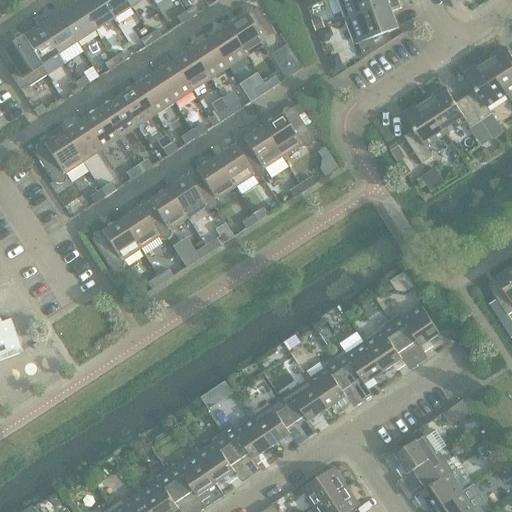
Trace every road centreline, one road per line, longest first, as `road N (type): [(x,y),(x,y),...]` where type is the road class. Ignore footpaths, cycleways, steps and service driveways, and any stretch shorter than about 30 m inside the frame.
road 1 (unknown): [(83,231),(320,61)]
road 2 (residential): [(76,302),(0,184)]
road 3 (residential): [(227,511),(342,435)]
road 4 (residential): [(342,435),(453,361)]
